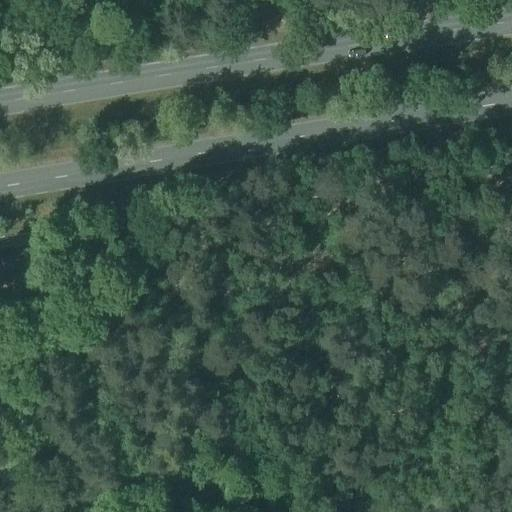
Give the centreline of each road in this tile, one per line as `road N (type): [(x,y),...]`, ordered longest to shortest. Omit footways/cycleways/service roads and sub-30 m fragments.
road 1 (primary): [(0,188),(511,103)]
road 2 (primary): [(511,22),(0,104)]
